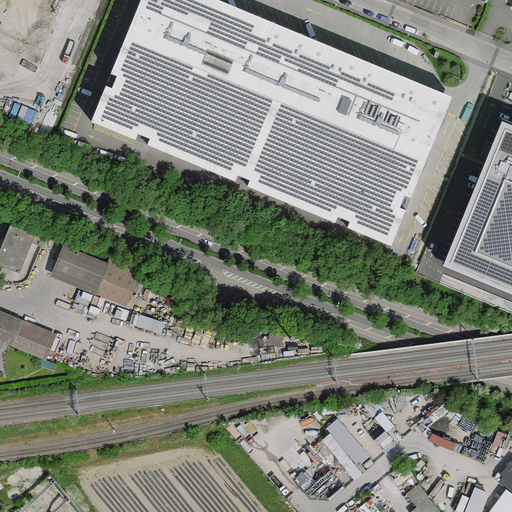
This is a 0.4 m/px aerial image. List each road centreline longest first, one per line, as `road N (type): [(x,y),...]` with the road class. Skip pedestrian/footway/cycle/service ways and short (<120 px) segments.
road 1 (secondary): [(511,353),(363,302),(0,153)]
road 2 (secondary): [(0,177),(511,376)]
road 3 (unclassified): [(360,0),(511,62)]
